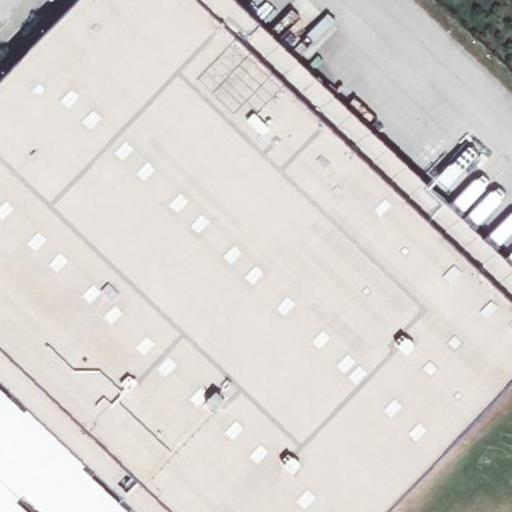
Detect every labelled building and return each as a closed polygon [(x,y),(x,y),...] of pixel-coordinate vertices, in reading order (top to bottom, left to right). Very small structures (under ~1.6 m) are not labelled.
[(0,350),(24,373),(63,411),(47,429),(84,464),(101,447),(154,498),(139,511),(387,511),(511,382),(511,302),(307,106),(195,0),(78,0),(0,82),(0,350)] [(195,0),(307,106),(325,89),(232,0),(195,0)] [(511,302),(511,267),(325,89),(307,106),(511,302)] [(0,383),(6,389),(24,373),(0,350),(0,383)] [(63,411),(24,373),(6,389),(47,429),(63,411)] [(47,429),(6,389),(0,394),(0,511),(134,511),(84,464),(47,429)] [(101,447),(84,464),(134,511),(139,511),(154,498),(101,447)]
